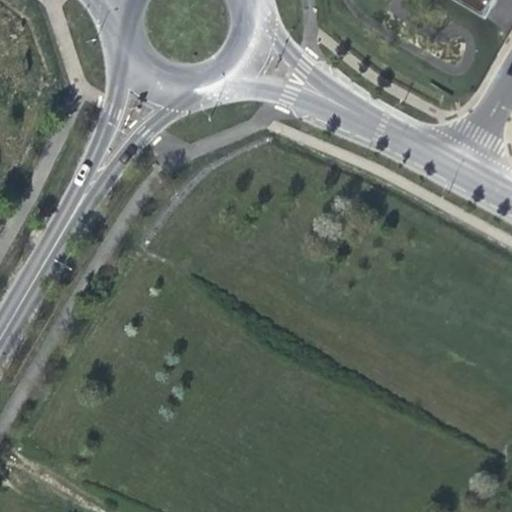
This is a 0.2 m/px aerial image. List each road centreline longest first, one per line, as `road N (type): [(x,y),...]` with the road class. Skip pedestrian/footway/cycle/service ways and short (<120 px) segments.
road 1 (tertiary): [(73,211),(144,131),(200,85)]
road 2 (tertiary): [(123,40),(112,109),(73,211)]
road 3 (residential): [(319,95),(454,165)]
road 4 (tertiary): [(0,334),(73,211)]
